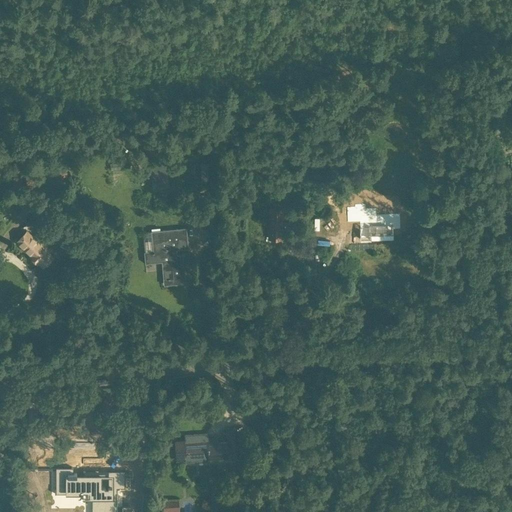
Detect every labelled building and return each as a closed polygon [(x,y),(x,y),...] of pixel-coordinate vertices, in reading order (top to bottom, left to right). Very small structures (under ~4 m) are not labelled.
[(48,129),(20,133),(23,147),(50,142),(48,129)] [(166,164),(155,166),(157,179),(168,177),(166,164)] [(67,165),(54,165),(54,177),(67,177),(67,165)] [(37,170),(23,172),(26,189),(39,186),(37,170)] [(356,194),(356,204),(365,203),(365,193),(356,194)] [(268,210),(267,240),(281,240),(283,210),(268,210)] [(367,215),(353,216),(354,228),(361,228),(361,240),(393,239),(392,223),(381,223),(373,223),(373,220),(367,220),(367,215)] [(154,252),(145,253),(146,262),(163,261),(164,279),(172,279),(172,282),(182,282),(181,273),(185,272),(183,254),(178,254),(177,249),(188,248),(186,228),(153,231),(154,252)] [(23,241),(20,244),(33,256),(32,258),(37,263),(38,261),(44,266),(53,257),(26,232),(20,238),(23,241)] [(77,240),(76,246),(81,250),(87,246),(86,238),(77,240)] [(259,436),(253,425),(247,429),(253,439),(259,436)] [(243,427),(226,428),(226,439),(228,439),(229,446),(233,446),(234,458),(244,457),(243,427)] [(190,441),(175,442),(177,461),(186,460),(186,455),(194,455),(194,459),(227,457),(227,443),(218,444),(218,438),(213,438),(212,433),(189,435),(190,441)] [(125,487),(125,471),(83,471),(83,474),(83,473),(77,473),(77,472),(73,472),(73,467),(56,467),(56,487),(54,487),(54,494),(80,494),(80,495),(82,495),(82,499),(92,499),(92,511),(116,511),(116,487),(125,487)] [(178,511),(178,501),(163,502),(163,511),(178,511)]
